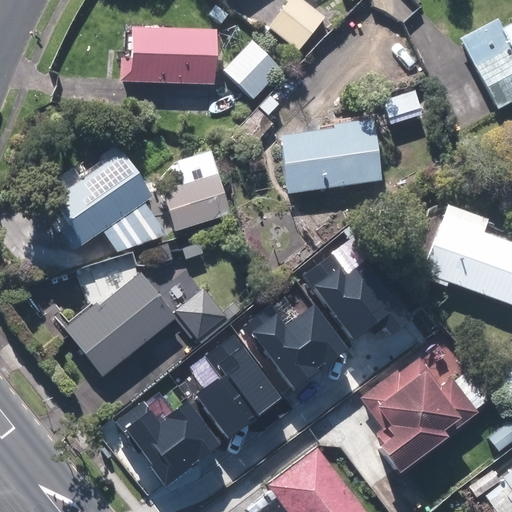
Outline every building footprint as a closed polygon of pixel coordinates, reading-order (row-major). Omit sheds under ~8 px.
[(300,49),(324,17),(302,0),(289,0),(270,27),(300,49)] [(207,15),(219,24),(226,14),(213,5),(207,15)] [(473,65),(496,107),(511,98),(511,20),(497,29),(507,46),(473,65)] [(119,80),(212,83),(213,30),(129,27),(128,57),(120,57),(119,80)] [(221,70),(250,99),(278,70),(249,42),(221,70)] [(259,107),(267,115),(278,104),(270,96),(259,107)] [(230,136),(245,151),(271,123),(257,109),(230,136)] [(277,135),(286,192),(380,178),(371,117),(330,123),(331,127),(277,135)] [(54,197),(51,200),(67,224),(59,229),(73,249),(101,230),(115,250),(164,232),(143,201),(151,196),(122,151),(81,179),(74,168),(47,186),(54,197)] [(160,191),(173,230),(228,212),(209,151),(176,162),(184,184),(160,191)] [(420,272),(511,304),(511,243),(479,231),(484,217),(444,204),(420,272)] [(153,246),(158,262),(171,258),(166,242),(153,246)] [(78,250),(24,243),(23,257),(82,264),(83,250),(78,250)] [(62,326),(100,374),(174,315),(138,271),(96,303),(94,301),(62,326)] [(275,346),(312,315),(283,280),(246,311),(275,346)] [(173,309),(195,337),(222,315),(200,287),(173,309)] [(392,305),(405,321),(418,310),(405,295),(392,305)] [(222,311),(228,319),(239,311),(232,302),(222,311)] [(299,370),(280,345),(201,405),(211,419),(194,432),(213,457),(231,443),(242,457),(301,412),(280,385),(299,370)] [(364,449),(382,475),(468,416),(442,379),(430,387),(411,359),(351,400),(379,439),(364,449)] [(511,365),(492,381),(511,405),(511,365)] [(365,511),(316,446),(268,482),(289,511),(365,511)] [(511,511),(511,466),(501,475),(505,480),(486,495),(498,511),(511,511)] [(469,484),(477,495),(499,479),(491,468),(469,484)]
